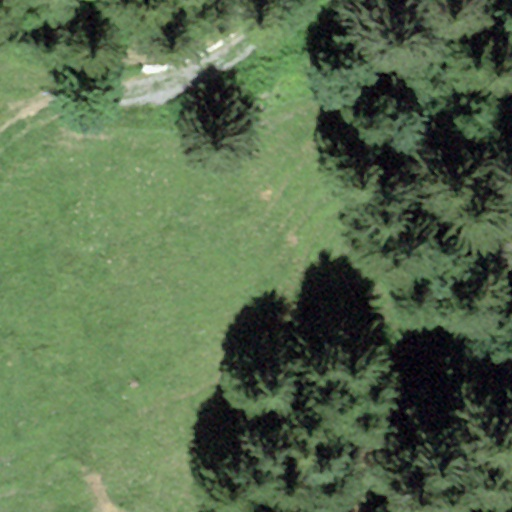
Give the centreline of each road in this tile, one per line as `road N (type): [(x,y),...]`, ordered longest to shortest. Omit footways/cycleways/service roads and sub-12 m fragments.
road 1 (track): [(290,0),(185,48),(0,34)]
road 2 (track): [(0,142),(107,100),(185,48)]
